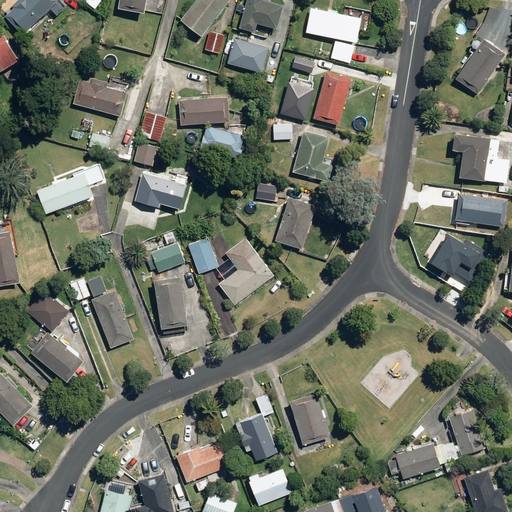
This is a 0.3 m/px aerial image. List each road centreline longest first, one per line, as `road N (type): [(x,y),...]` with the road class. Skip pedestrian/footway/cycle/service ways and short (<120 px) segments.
road 1 (residential): [(367,268),(288,340),(104,424),(78,453),(47,511)]
road 2 (residential): [(420,0),(389,204),(367,268)]
road 3 (residential): [(511,366),(484,339),(367,268)]
